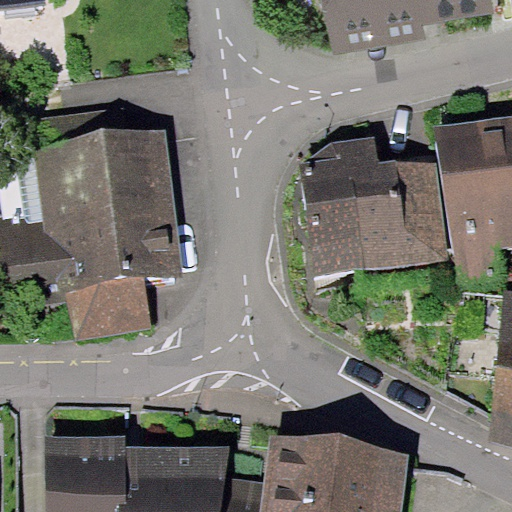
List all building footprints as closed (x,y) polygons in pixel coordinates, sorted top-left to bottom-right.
[(54,0),(0,0),(0,31),(58,22),(54,0)] [(509,0),(346,0),(350,24),(509,1),(509,0)] [(511,138),(450,146),(469,298),(511,292),(511,138)] [(64,235),(2,241),(12,300),(68,295),(92,353),(154,339),(189,274),(180,147),(52,166),(64,235)] [(424,158),(306,175),(323,294),(441,277),(424,158)] [(243,511),(244,463),(63,458),(61,511),(243,511)] [(278,511),(417,511),(421,479),(283,465),(278,511)]
